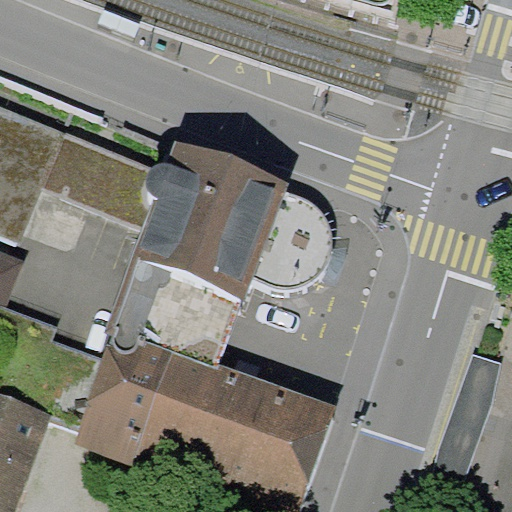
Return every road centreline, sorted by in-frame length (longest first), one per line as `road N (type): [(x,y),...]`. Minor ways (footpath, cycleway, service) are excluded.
road 1 (residential): [(0,19),(475,202)]
road 2 (tertiary): [(364,511),(475,202)]
